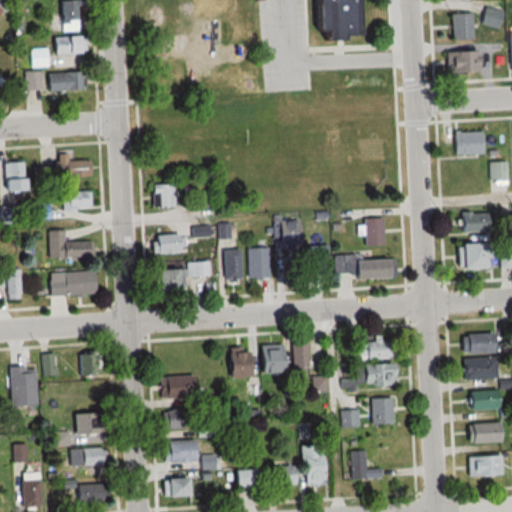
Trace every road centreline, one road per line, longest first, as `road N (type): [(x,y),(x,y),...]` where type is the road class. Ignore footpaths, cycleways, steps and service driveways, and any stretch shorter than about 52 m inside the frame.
road 1 (residential): [(0,328),(511,296)]
road 2 (tertiary): [(139,511),(111,0)]
road 3 (residential): [(435,511),(410,0)]
